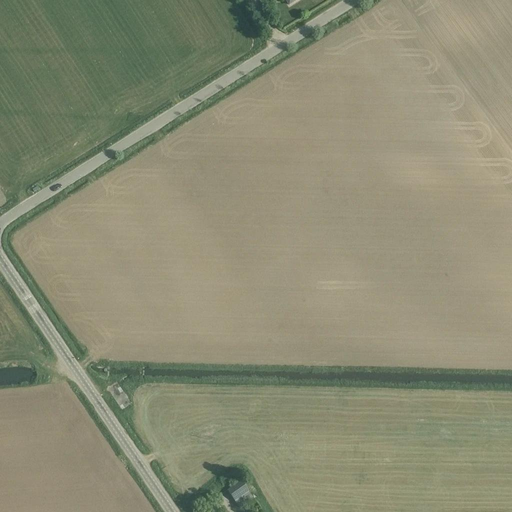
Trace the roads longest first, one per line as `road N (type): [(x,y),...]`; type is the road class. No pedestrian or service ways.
road 1 (unclassified): [(0,223),(349,0)]
road 2 (unclassified): [(176,511),(0,254)]
